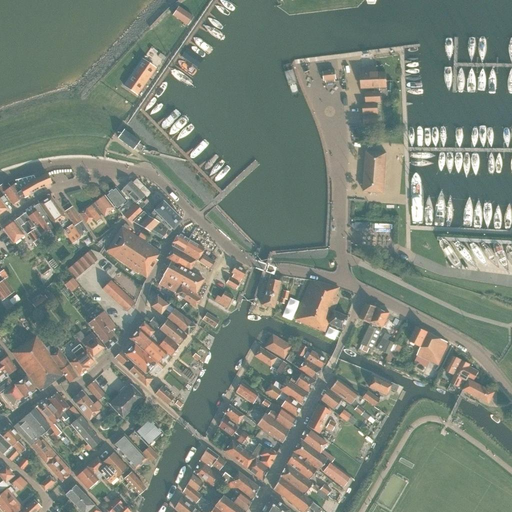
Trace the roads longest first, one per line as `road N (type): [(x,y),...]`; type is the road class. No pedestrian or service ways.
road 1 (unclassified): [(266,489),(364,290)]
road 2 (tertiary): [(511,392),(471,349),(364,290)]
road 3 (residential): [(110,358),(166,244),(192,213)]
road 4 (residential): [(150,396),(49,501)]
road 5 (tertiary): [(228,247),(251,263),(364,290)]
road 6 (residential): [(0,224),(39,195),(118,165)]
road 7 (residential): [(0,422),(57,386),(82,384),(110,358)]
road 8 (tertiary): [(0,178),(47,164),(118,165)]
